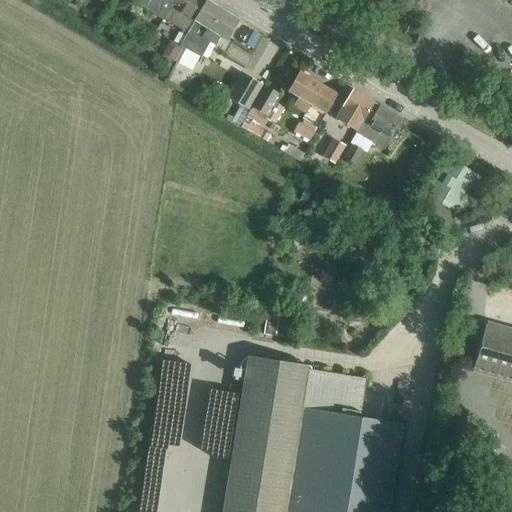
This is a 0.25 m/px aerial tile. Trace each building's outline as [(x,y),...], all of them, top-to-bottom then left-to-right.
[(134,0),(134,2),(161,20),(163,17),(164,17),(172,5),(179,10),(185,0),(134,0)] [(172,5),(164,17),(188,32),(189,32),(195,22),(195,21),(203,8),(208,1),(206,0),(185,0),(179,10),(172,5)] [(111,1),(101,17),(118,27),(128,12),(111,1)] [(180,46),(172,61),(173,61),(192,71),(193,69),(200,57),(201,58),(208,47),(211,42),(215,45),(220,37),(226,41),(239,20),(208,1),(203,8),(195,21),(195,22),(189,32),(186,36),(180,46)] [(170,40),(162,56),(171,61),(172,61),(180,46),(173,42),(170,40)] [(298,98),(297,99),(293,106),(305,113),(302,118),(317,127),(325,113),(326,114),(337,93),(299,71),(287,91),(298,98)] [(226,96),(241,105),(248,109),(262,84),(241,72),(226,96)] [(265,84),(252,107),(253,108),(248,117),(263,126),(268,118),(275,123),(284,107),(277,103),(282,94),(265,84)] [(355,132),(356,132),(374,102),(354,89),(346,101),(341,98),(334,109),(340,112),(336,118),(356,130),(355,132)] [(374,102),(356,132),(383,149),(402,118),(383,106),(382,107),(374,102)] [(241,105),(231,122),(238,126),(238,125),(242,119),(248,109),(241,105)] [(242,119),(238,125),(266,142),(270,135),(242,119)] [(303,121),(301,124),(315,132),(317,128),(303,121)] [(299,123),(293,132),(309,142),(315,132),(301,124),(299,123)] [(334,139),(323,157),(335,165),(346,146),(334,139)] [(304,154),(288,145),(286,149),(284,152),(300,162),(304,154)] [(351,146),(345,158),(357,164),(363,152),(351,146)] [(421,183),(425,176),(432,165),(419,157),(408,175),(421,183)] [(418,205),(431,213),(450,224),(452,221),(462,205),(466,207),(470,200),(467,198),(479,177),(446,157),(418,205)] [(376,290),(367,294),(373,306),(382,302),(376,290)] [(290,315),(267,311),(264,334),(287,338),(290,315)] [(511,329),(486,322),(472,371),(511,382),(511,329)] [(386,511),(401,424),(360,417),(367,378),(248,359),(222,511),(386,511)]
